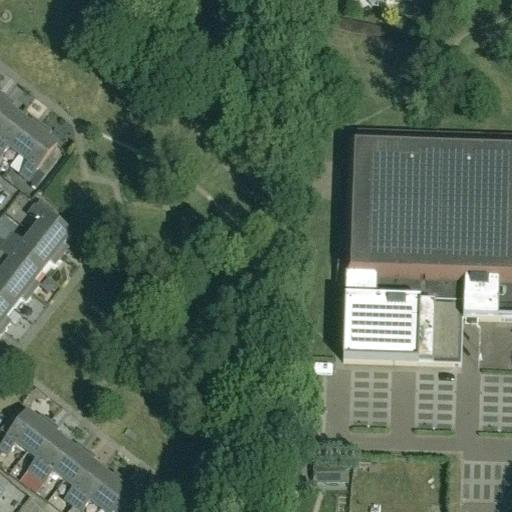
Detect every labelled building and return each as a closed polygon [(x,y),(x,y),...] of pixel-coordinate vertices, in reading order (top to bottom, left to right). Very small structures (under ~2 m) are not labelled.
[(423,21),(428,0),(370,0),(369,4),(371,8),(381,11),(385,8),(386,0),(388,0),(412,6),(409,18),(423,21)] [(6,101),(0,108),(0,146),(21,119),(11,112),(15,108),(6,101)] [(0,146),(0,165),(2,163),(0,162),(9,151),(20,159),(43,129),(35,122),(31,127),(21,119),(0,146)] [(52,135),(43,129),(20,159),(29,167),(21,178),(29,184),(39,172),(40,173),(59,148),(48,140),(52,135)] [(350,149),(342,322),(461,322),(480,322),(480,321),(486,321),(492,315),(492,312),(489,312),(490,309),(511,309),(511,154),(505,154),(506,139),(389,135),(388,150),(350,149)] [(47,218),(48,217),(52,212),(41,203),(36,209),(47,218)] [(32,236),(61,259),(68,251),(63,248),(72,237),(48,217),(47,218),(36,209),(29,218),(40,226),(32,236)] [(61,259),(32,236),(24,246),(14,238),(7,246),(43,274),(51,264),(55,267),(61,259)] [(43,274),(7,246),(7,247),(0,241),(0,253),(11,262),(3,273),(32,296),(39,288),(35,284),(43,274)] [(32,296),(3,273),(0,276),(0,300),(14,311),(22,301),(26,304),(32,296)] [(14,311),(0,300),(0,329),(3,333),(10,324),(6,321),(14,311)] [(26,455),(49,426),(42,419),(39,423),(28,415),(0,450),(0,451),(8,458),(17,448),(26,455)] [(49,426),(26,455),(37,463),(29,474),(36,480),(64,444),(54,436),(58,432),(49,426)] [(75,452),(64,444),(36,480),(45,486),(53,476),(63,483),(86,454),(78,448),(75,452)] [(86,454),(63,483),(74,492),(65,502),(73,508),(101,473),(91,465),(94,460),(86,454)] [(324,487),(324,468),(312,468),(313,487),(324,487)] [(36,480),(29,474),(28,473),(19,484),(28,491),(36,480)] [(112,481),(101,473),(73,508),(77,511),(84,511),(90,505),(100,511),(123,482),(115,477),(112,481)] [(131,489),(123,482),(100,511),(141,511),(134,507),(139,502),(128,493),(131,489)]
